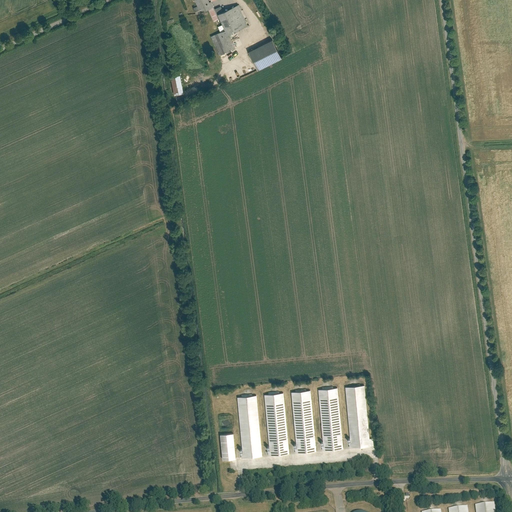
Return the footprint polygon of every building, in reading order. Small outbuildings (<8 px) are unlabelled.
[(213,0),(196,0),(199,5),(195,7),(197,13),(209,7),(215,21),(224,17),(227,23),(220,26),(223,31),(213,36),(221,55),(239,47),(232,33),(251,25),(241,3),(225,10),(222,5),(217,8),(213,0)] [(273,38),(249,51),(259,70),(283,58),(273,38)] [(187,93),(183,74),(174,76),(178,95),(187,93)] [(349,448),(370,446),(365,385),(345,387),(349,448)] [(323,450),(344,448),(338,387),(319,389),(323,450)] [(295,453),(316,451),(311,390),(291,392),(295,453)] [(268,455),(289,453),(283,392),(264,394),(268,455)] [(241,458),(262,456),(256,395),(237,397),(241,458)] [(223,459),(237,458),(235,433),(221,434),(223,459)] [(475,511),(495,511),(494,502),(475,504),(475,511)]
